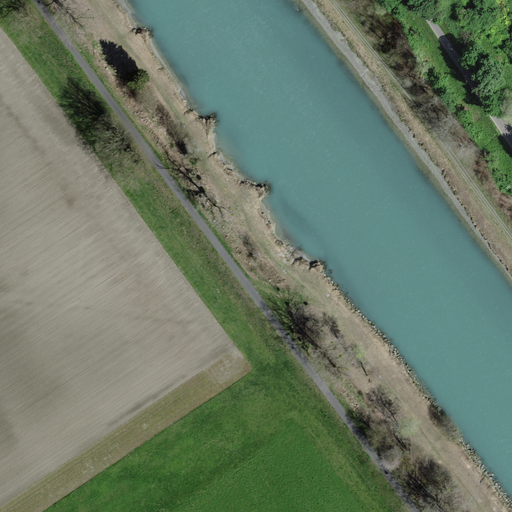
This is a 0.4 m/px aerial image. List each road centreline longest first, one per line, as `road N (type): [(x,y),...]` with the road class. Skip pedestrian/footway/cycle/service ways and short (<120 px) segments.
road 1 (track): [(331,0),(511,237)]
road 2 (track): [(417,0),(511,143)]
